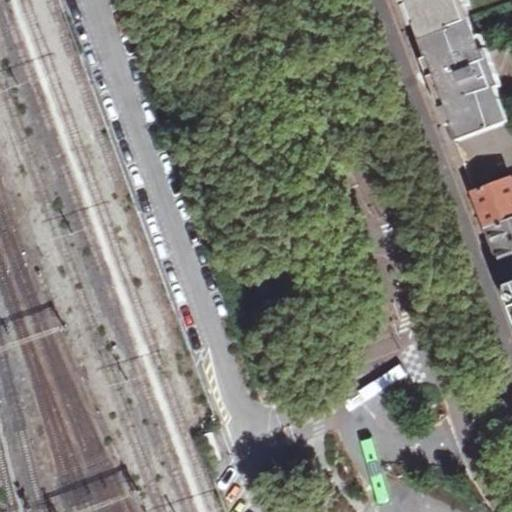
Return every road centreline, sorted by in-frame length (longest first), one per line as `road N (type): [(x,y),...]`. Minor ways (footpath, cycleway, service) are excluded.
road 1 (unclassified): [(324,0),(459,359)]
road 2 (unclassified): [(511,493),(459,359)]
